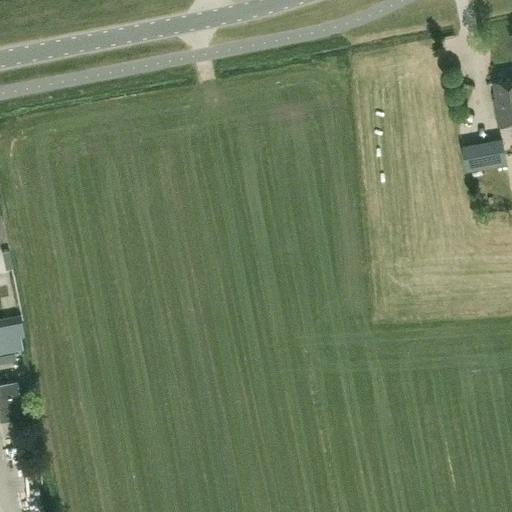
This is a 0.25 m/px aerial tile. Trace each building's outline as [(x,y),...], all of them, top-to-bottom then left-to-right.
[(151,11),(152,20),(179,18),(178,8),(151,11)] [(511,77),(493,81),(496,98),(493,99),(498,125),(511,123),(511,127),(511,77)] [(463,147),(467,170),(506,163),(502,140),(463,147)] [(22,320),(7,322),(0,323),(0,351),(24,346),(21,334),(24,333),(22,320)] [(17,375),(0,378),(0,415),(24,411),(17,375)]
